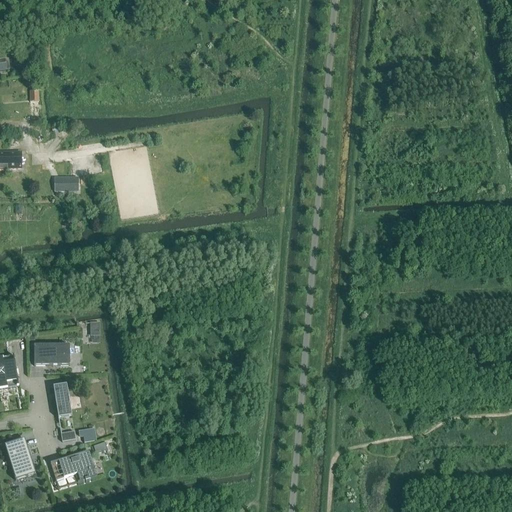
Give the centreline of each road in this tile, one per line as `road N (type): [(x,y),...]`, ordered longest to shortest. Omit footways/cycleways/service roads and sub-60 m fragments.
road 1 (unknown): [(511,413),(454,418),(343,452),(331,471),(328,511)]
road 2 (track): [(154,142),(37,160),(23,123),(0,122)]
